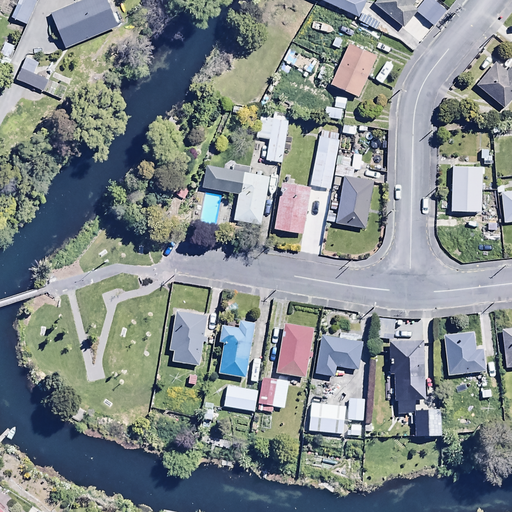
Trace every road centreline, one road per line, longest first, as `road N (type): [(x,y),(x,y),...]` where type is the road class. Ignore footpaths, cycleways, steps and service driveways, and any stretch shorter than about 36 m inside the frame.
road 1 (residential): [(488,0),(416,94),(406,292)]
road 2 (residential): [(163,256),(406,292)]
